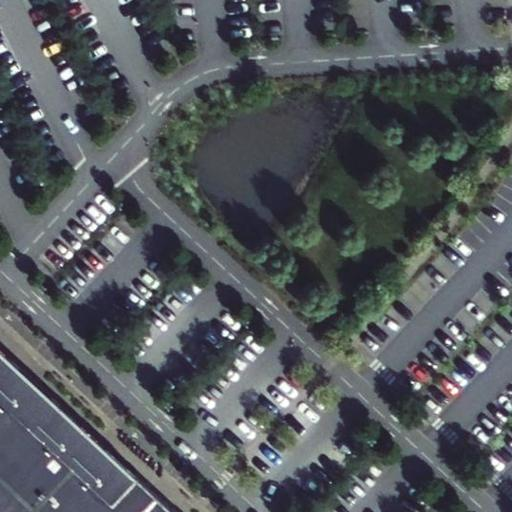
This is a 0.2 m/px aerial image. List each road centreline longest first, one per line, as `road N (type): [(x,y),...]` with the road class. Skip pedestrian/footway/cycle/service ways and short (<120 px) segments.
road 1 (residential): [(483,511),(154,204),(132,176),(129,154),(157,107),(212,67),(511,47)]
road 2 (residential): [(0,270),(258,511)]
